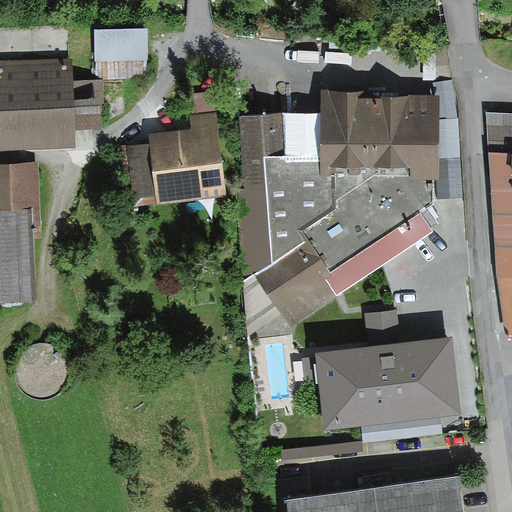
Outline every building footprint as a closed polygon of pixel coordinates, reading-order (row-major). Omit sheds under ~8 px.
[(151,71),(150,37),(98,39),(100,73),(151,71)] [(427,75),(454,73),(452,41),(425,42),(427,75)] [(67,60),(7,60),(7,137),(67,137),(67,60)] [(443,93),(332,90),(330,155),(408,158),(440,159),(443,93)] [(164,127),(150,129),(158,199),(227,191),(218,110),(190,113),(192,124),(164,127)] [(286,115),(248,116),(249,183),(287,182),(286,115)] [(295,322),(336,297),(322,275),(407,222),(408,158),(330,155),(331,200),(296,222),(306,237),(260,266),(295,322)] [(0,166),(0,297),(38,296),(31,165),(0,166)] [(369,307),(370,337),(403,336),(401,306),(369,307)] [(451,339),(319,355),(329,436),(461,419),(451,339)] [(473,511),(471,484),(296,503),(297,511),(473,511)]
